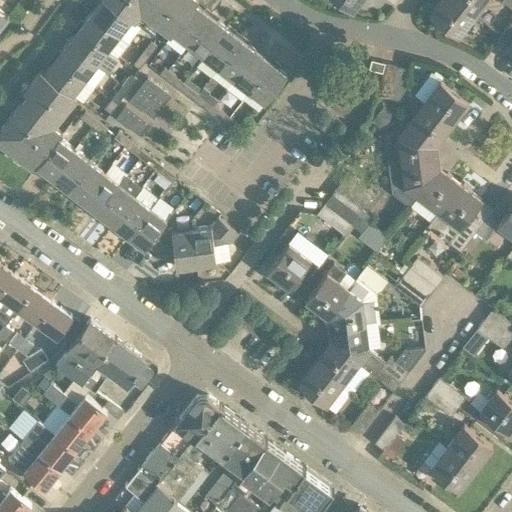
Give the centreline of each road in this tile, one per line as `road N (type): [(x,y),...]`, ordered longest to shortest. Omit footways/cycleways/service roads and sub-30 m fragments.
road 1 (residential): [(406,511),(198,352)]
road 2 (residential): [(511,97),(443,56),(336,29),(278,0)]
road 3 (residential): [(198,352),(0,208)]
road 4 (residential): [(69,511),(198,352)]
